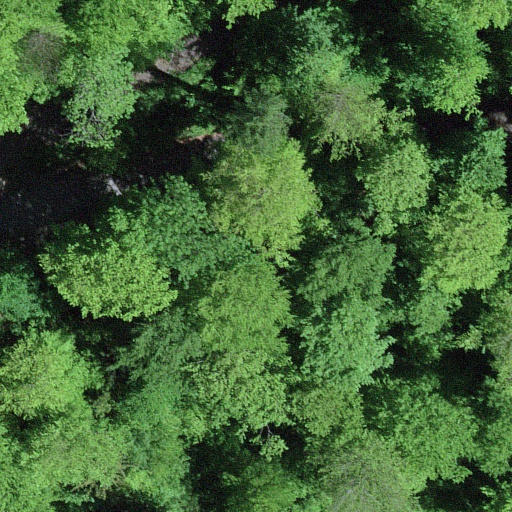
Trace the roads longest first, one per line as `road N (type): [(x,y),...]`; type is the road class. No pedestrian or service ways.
road 1 (track): [(511,127),(307,136),(0,212)]
road 2 (track): [(0,165),(89,101),(283,0)]
